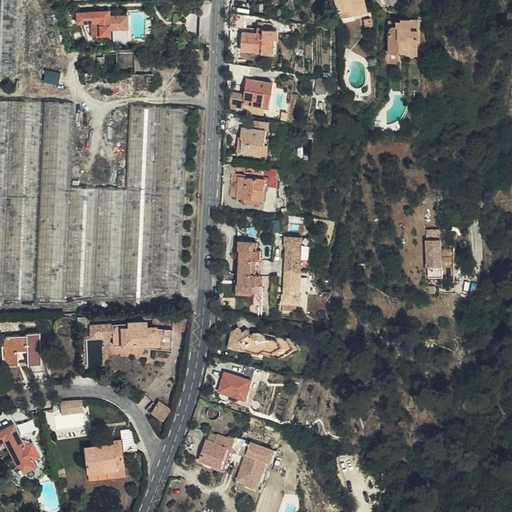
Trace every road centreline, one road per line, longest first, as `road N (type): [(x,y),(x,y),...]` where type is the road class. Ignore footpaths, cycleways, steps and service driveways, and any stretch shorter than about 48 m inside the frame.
road 1 (tertiary): [(164,468),(201,330),(219,0)]
road 2 (residential): [(164,468),(113,396),(0,398)]
